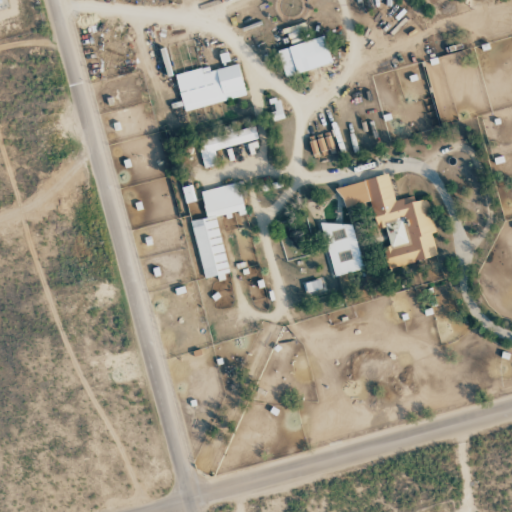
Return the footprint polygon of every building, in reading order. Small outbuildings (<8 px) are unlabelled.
[(277,50),(284,77),(331,64),(323,37),(277,50)] [(246,96),(238,64),(209,71),(208,67),(175,74),(183,111),(246,96)] [(275,120),(284,118),(279,100),(271,102),(275,120)] [(214,150),(258,139),(254,126),(232,132),(232,131),(196,140),(204,168),(218,164),(214,150)] [(308,141),(312,156),(327,153),(334,151),(331,136),(308,141)] [(437,257),(432,233),(435,232),(427,199),(414,202),(413,196),(395,200),(389,175),(338,186),(343,208),(370,202),(376,229),(385,227),(390,246),(383,248),(388,268),(437,257)] [(200,190),(206,218),(191,221),(202,279),(216,276),(218,281),(228,279),(216,218),(231,215),(230,215),(245,212),(239,183),(200,190)] [(186,203),(195,201),(191,185),(181,188),(186,203)] [(363,269),(350,220),(321,228),(334,277),(363,269)] [(306,295),(326,290),(323,278),(303,283),(306,295)]
